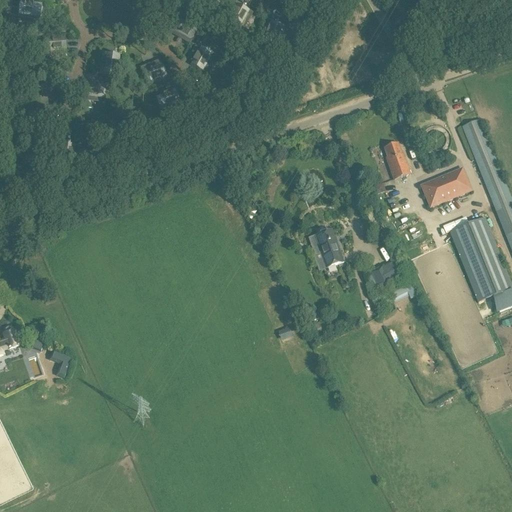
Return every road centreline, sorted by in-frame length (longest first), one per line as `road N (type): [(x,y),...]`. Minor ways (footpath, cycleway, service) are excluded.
road 1 (unclassified): [(0,227),(475,65)]
road 2 (unknown): [(466,159),(478,195),(458,215),(428,219),(415,211),(412,188),(429,172)]
